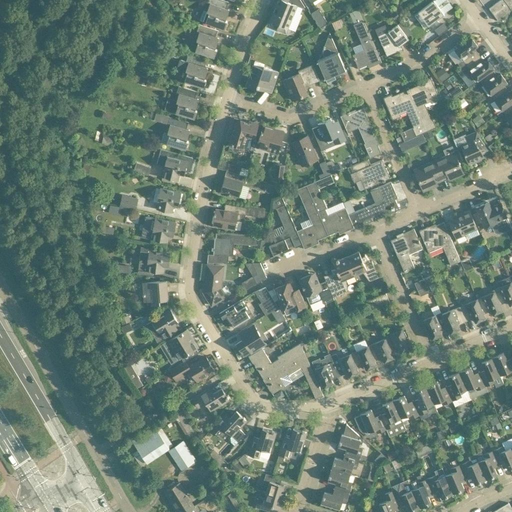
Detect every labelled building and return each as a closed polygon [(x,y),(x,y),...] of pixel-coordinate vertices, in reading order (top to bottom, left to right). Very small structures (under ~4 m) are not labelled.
[(200,20),(215,25),(225,29),(227,21),(226,20),(229,9),(226,8),(228,2),(229,1),(224,0),(208,0),(208,2),(210,3),(207,11),(204,10),(200,20)] [(274,9),(269,21),(279,24),(277,29),(286,33),(297,5),(303,8),(305,7),(300,0),(277,0),(278,0),(274,9)] [(433,0),(426,6),(418,11),(419,12),(415,15),(424,28),(428,25),(429,25),(444,14),(440,8),(443,6),(441,3),(438,5),(433,0)] [(511,0),(499,0),(489,8),(493,14),(511,0)] [(511,10),(511,0),(493,14),(498,20),(511,10)] [(319,8),(311,13),(320,28),(328,23),(319,8)] [(359,9),(350,13),(352,18),(361,14),(359,9)] [(395,10),(390,13),(396,21),(400,17),(395,10)] [(381,62),(378,52),(363,19),(353,24),(362,44),(353,48),(355,53),(353,54),(354,57),(354,58),(354,59),(355,59),(359,68),(371,63),(373,65),(381,62)] [(401,21),(398,24),(403,30),(406,27),(401,21)] [(444,23),(435,29),(439,34),(447,28),(444,23)] [(219,38),(218,37),(215,36),(217,30),(218,30),(199,24),(197,31),(199,32),(197,40),(199,41),(196,51),(215,57),(217,49),(215,48),(219,38)] [(378,35),(383,46),(387,55),(399,50),(397,47),(409,39),(398,24),(390,30),(378,35)] [(323,47),(324,48),(318,61),(328,85),(337,81),(335,76),(340,74),(346,71),(330,33),(329,33),(324,46),(323,46),(323,47)] [(462,59),(466,65),(478,56),(474,50),(473,49),(474,48),(478,45),(471,37),(455,49),(462,59)] [(462,59),(455,49),(448,54),(456,63),(462,59)] [(189,54),(186,61),(180,59),(177,68),(188,72),(185,81),(204,87),(206,79),(205,79),(208,68),(205,67),(207,61),(207,60),(189,54)] [(464,67),(457,71),(461,77),(467,72),(475,82),(478,80),(479,79),(491,70),(494,68),(488,59),(485,62),(483,63),(482,62),(478,56),(466,65),(464,67)] [(320,80),(316,71),(313,64),(298,70),(299,73),(283,80),(292,100),(303,95),(307,93),(304,85),(318,79),(318,81),(320,80)] [(253,65),(252,68),(251,71),(249,72),(247,76),(248,78),(246,86),(257,89),(257,87),(271,92),(278,71),(264,66),(263,68),(253,65)] [(442,68),(436,73),(442,81),(448,76),(442,68)] [(479,79),(491,94),(507,82),(501,73),(498,76),(496,77),(491,70),(479,79)] [(467,72),(461,77),(469,86),(475,82),(467,72)] [(409,88),(408,89),(426,131),(431,129),(436,127),(433,118),(430,119),(423,103),(431,100),(432,103),(440,99),(431,77),(423,80),(424,84),(419,87),(418,85),(410,89),(409,88)] [(491,94),(502,109),(511,101),(511,88),(509,91),(508,93),(502,86),(507,82),(491,94)] [(198,91),(188,88),(179,85),(177,93),(179,94),(176,102),(168,99),(165,109),(195,118),(197,110),(196,110),(199,99),(195,98),(197,91),(198,91)] [(459,85),(449,92),(453,98),(463,91),(459,85)] [(426,131),(408,89),(407,89),(407,90),(398,94),(399,95),(393,98),(392,94),(383,97),(393,119),(401,116),(400,113),(407,110),(414,126),(401,132),(402,135),(396,138),(399,143),(405,140),(416,135),(424,132),(426,131)] [(444,96),(448,102),(453,98),(449,92),(444,96)] [(463,98),(458,103),(462,108),(467,103),(463,98)] [(511,101),(502,109),(511,122),(511,101)] [(372,127),(368,118),(367,119),(364,113),(366,113),(363,107),(356,110),(355,109),(350,111),(347,112),(340,115),(348,132),(347,129),(355,126),(355,128),(358,127),(365,142),(364,143),(370,157),(381,152),(378,144),(379,143),(376,135),(374,136),(371,127),(372,127)] [(154,119),(168,124),(170,124),(168,133),(170,133),(167,143),(186,149),(189,141),(187,140),(190,129),(186,128),(188,122),(189,122),(156,112),(154,119)] [(478,115),(473,119),(478,126),(483,122),(478,115)] [(319,125),(312,128),(321,150),(335,144),(346,139),(346,138),(342,128),(338,120),(333,122),(331,118),(318,123),(319,125)] [(230,143),(228,150),(234,151),(241,149),(242,146),(243,147),(251,149),(254,138),(256,133),(258,123),(252,121),(251,123),(240,120),(236,123),(232,136),(230,135),(228,140),(230,141),(230,143)] [(257,144),(256,147),(277,154),(279,150),(281,141),(284,131),(283,132),(273,129),(274,128),(263,125),(260,134),(257,144)] [(426,131),(424,132),(424,133),(426,139),(434,136),(431,130),(431,129),(426,131)] [(97,131),(95,139),(100,140),(99,141),(106,143),(107,141),(113,142),(114,136),(102,133),(102,132),(97,131)] [(457,147),(461,145),(469,163),(471,161),(472,163),(477,161),(476,159),(483,156),(482,154),(491,150),(477,131),(466,136),(465,134),(453,139),(457,147)] [(489,134),(485,137),(490,143),(496,139),(493,134),(489,134)] [(292,142),(296,151),(302,165),(318,158),(308,135),(292,142)] [(445,155),(434,160),(436,164),(443,179),(449,177),(450,180),(456,177),(464,173),(452,145),(443,149),(445,155)] [(179,153),(177,158),(174,157),(175,152),(161,149),(157,163),(165,165),(164,170),(163,177),(178,180),(180,174),(184,175),(185,169),(190,170),(193,160),(191,157),(179,153)] [(390,177),(385,164),(383,165),(381,160),(371,164),(368,158),(358,163),(354,165),(352,166),(354,172),(351,173),(355,182),(361,179),(365,188),(383,181),(385,180),(390,177)] [(219,161),(217,167),(224,169),(226,162),(225,160),(221,159),(221,162),(219,161)] [(324,172),(319,174),(321,179),(331,174),(326,163),(325,160),(320,163),(324,172)] [(332,160),(326,163),(331,174),(342,169),(340,163),(334,166),(332,160)] [(415,172),(412,173),(415,181),(419,180),(424,191),(431,187),(437,185),(438,185),(437,184),(437,182),(443,179),(436,164),(434,160),(431,161),(424,164),(422,165),(415,168),(414,169),(415,170),(415,172)] [(137,162),(134,170),(148,175),(151,167),(137,162)] [(274,177),(284,178),(285,165),(276,163),(274,177)] [(232,164),(230,171),(236,173),(246,175),(247,176),(249,169),(242,167),(241,170),(237,168),(235,165),(232,164)] [(247,176),(246,175),(236,173),(234,179),(225,176),(221,191),(239,196),(243,185),(265,191),(268,182),(247,176)] [(316,181),(307,185),(328,235),(338,230),(343,228),(340,220),(348,217),(344,208),(328,214),(325,209),(327,208),(319,188),(334,181),(331,174),(321,179),(316,181)] [(391,181),(382,185),(370,190),(375,202),(348,214),(349,214),(348,215),(354,227),(353,225),(359,223),(359,222),(366,219),(373,216),(380,212),(381,213),(392,208),(392,209),(394,208),(394,207),(398,206),(394,195),(397,194),(391,181)] [(268,182),(267,189),(274,191),(276,185),(268,182)] [(303,228),(297,230),(303,244),(305,248),(314,244),(313,241),(318,239),(328,235),(307,185),(297,189),(310,218),(301,222),(303,228)] [(157,209),(162,210),(172,212),(174,206),(178,207),(181,192),(161,187),(158,202),(157,209)] [(120,205),(136,209),(138,198),(122,195),(120,205)] [(303,244),(297,230),(282,196),(273,200),(272,207),(276,207),(285,228),(284,228),(282,233),(273,237),(276,242),(269,245),(273,254),(280,252),(282,251),(289,248),(287,245),(293,242),(295,247),(303,244)] [(511,228),(507,217),(501,203),(491,207),(488,201),(476,207),(480,216),(484,227),(488,226),(491,224),(494,232),(499,233),(511,228)] [(112,205),(110,212),(119,214),(121,207),(112,205)] [(213,225),(223,227),(235,229),(236,220),(240,221),(241,217),(245,217),(246,214),(265,218),(267,209),(248,205),(248,207),(233,205),(232,211),(216,208),(215,212),(214,212),(214,214),(215,214),(213,225)] [(457,216),(449,220),(452,227),(449,229),(451,233),(450,233),(452,237),(455,235),(456,238),(457,237),(456,236),(464,232),(464,233),(465,233),(467,237),(469,238),(479,233),(476,228),(477,228),(473,219),(469,210),(462,213),(463,215),(458,217),(457,216)] [(145,215),(141,237),(158,240),(168,242),(169,236),(173,237),(174,233),(176,222),(166,220),(145,215)] [(428,226),(419,230),(423,239),(429,252),(436,249),(435,246),(442,243),(451,265),(461,261),(448,231),(444,221),(436,225),(435,228),(430,230),(428,226)] [(103,225),(101,232),(113,234),(115,227),(103,225)] [(423,248),(418,237),(414,228),(404,233),(404,234),(391,240),(405,272),(415,267),(409,254),(423,248)] [(218,262),(207,262),(228,262),(230,243),(257,245),(258,235),(216,231),(216,237),(215,237),(214,247),(215,247),(215,250),(214,250),(213,254),(218,254),(218,262)] [(104,237),(101,245),(110,249),(114,241),(104,237)] [(141,249),(138,273),(153,275),(153,271),(154,271),(163,273),(164,266),(168,266),(169,263),(170,252),(160,250),(149,249),(150,247),(141,246),(141,248),(141,249)] [(359,251),(346,256),(354,274),(362,271),(370,281),(379,277),(372,260),(370,261),(365,254),(362,257),(359,251)] [(208,253),(207,262),(218,262),(218,254),(213,254),(208,253)] [(261,259),(261,262),(271,257),(269,253),(263,255),(264,257),(261,259)] [(327,280),(325,275),(324,275),(326,280),(333,297),(340,294),(343,295),(344,292),(348,290),(346,278),(354,274),(346,256),(339,259),(339,258),(336,260),(333,262),(336,268),(331,269),(333,277),(327,280)] [(464,269),(465,270),(473,266),(472,263),(470,264),(467,258),(461,261),(462,263),(464,269)] [(245,262),(253,276),(257,273),(253,262),(245,262)] [(253,276),(257,283),(267,277),(260,262),(253,262),(257,273),(253,276)] [(458,265),(456,268),(458,272),(465,270),(464,269),(462,263),(458,265)] [(203,291),(212,305),(226,296),(221,288),(224,265),(216,264),(215,265),(206,264),(205,281),(206,281),(205,287),(204,287),(203,291)] [(333,297),(326,280),(320,283),(316,274),(315,273),(315,272),(314,272),(310,274),(299,279),(307,296),(309,301),(312,302),(322,298),(324,303),(334,299),(333,297)] [(429,285),(437,281),(434,274),(415,282),(418,290),(429,285)] [(257,283),(253,276),(242,282),(246,289),(257,283)] [(382,277),(377,280),(380,287),(385,284),(382,277)] [(154,304),(155,304),(160,304),(160,300),(168,299),(167,280),(143,282),(144,302),(152,301),(152,302),(152,303),(153,304),(154,304)] [(307,306),(305,302),(299,288),(293,290),(289,281),(275,287),(281,300),(279,301),(282,309),(284,309),(286,315),(307,306)] [(511,283),(511,282),(494,289),(503,310),(503,309),(500,304),(508,301),(510,304),(511,303),(511,283)] [(418,290),(420,296),(432,291),(429,285),(418,290)] [(266,287),(259,289),(266,300),(259,304),(266,315),(279,307),(266,287)] [(494,291),(477,299),(485,317),(484,313),(491,310),(493,314),(503,310),(494,289),(493,289),(494,291)] [(366,301),(370,310),(390,302),(386,293),(366,301)] [(477,299),(460,306),(466,321),(474,318),(475,321),(485,317),(477,299)] [(234,304),(220,313),(223,318),(226,316),(229,322),(231,321),(234,327),(236,326),(239,331),(246,327),(243,322),(249,318),(250,316),(248,313),(250,312),(249,309),(243,301),(235,306),(234,304)] [(441,312),(450,332),(460,328),(458,324),(466,321),(460,306),(442,314),(441,312)] [(273,311),(271,311),(279,323),(286,319),(278,307),(273,311)] [(153,320),(146,324),(154,337),(158,342),(164,338),(169,335),(178,330),(175,324),(178,322),(176,319),(170,309),(162,314),(153,320)] [(450,332),(441,312),(423,319),(431,338),(441,334),(440,330),(447,327),(450,332)] [(332,316),(331,320),(333,325),(341,322),(337,314),(332,316)] [(128,315),(120,318),(123,324),(131,321),(128,315)] [(243,339),(237,343),(244,354),(251,350),(252,352),(260,346),(261,346),(265,343),(260,334),(254,324),(251,326),(242,332),(240,333),(243,339)] [(179,334),(168,340),(179,358),(181,357),(183,362),(185,360),(199,352),(196,348),(198,347),(193,339),(192,340),(186,330),(188,330),(187,329),(179,334)] [(402,329),(385,336),(393,357),(394,356),(391,351),(399,348),(400,351),(410,347),(402,329)] [(385,338),(368,346),(376,364),(375,360),(382,357),(384,361),(393,357),(385,336),(384,336),(385,338)] [(307,338),(300,341),(300,343),(304,352),(309,350),(308,346),(311,344),(309,337),(307,338)] [(179,358),(168,340),(160,346),(170,363),(179,358)] [(258,369),(263,378),(305,354),(304,352),(300,343),(278,356),(279,358),(271,363),(262,347),(249,356),(253,363),(254,362),(255,365),(257,364),(259,368),(258,369)] [(368,346),(350,353),(357,368),(365,365),(366,368),(376,364),(368,346)] [(134,348),(129,353),(135,358),(140,354),(134,348)] [(504,352),(493,357),(500,375),(507,372),(509,376),(511,374),(511,357),(507,360),(504,352)] [(320,358),(312,361),(315,368),(319,378),(323,387),(333,383),(331,379),(339,376),(333,361),(330,355),(330,353),(324,355),(325,357),(320,359),(320,358)] [(331,355),(330,355),(333,361),(339,376),(347,372),(349,376),(358,372),(357,368),(350,353),(339,358),(337,354),(335,353),(331,355)] [(305,354),(263,378),(268,386),(269,385),(272,389),(270,390),(272,393),(285,385),(293,381),(305,374),(315,398),(323,394),(319,385),(305,354)] [(191,370),(198,383),(199,383),(198,380),(207,375),(206,374),(214,369),(206,356),(189,366),(185,360),(183,362),(170,369),(177,381),(178,381),(175,377),(184,371),(185,374),(191,370)] [(486,371),(480,374),(486,386),(494,382),(496,386),(503,383),(500,375),(493,357),(482,362),(485,369),(486,371)] [(143,385),(130,363),(121,368),(134,390),(143,385)] [(470,366),(460,371),(467,389),(471,397),(478,394),(476,390),(486,386),(480,374),(475,376),(474,374),(470,366)] [(173,379),(169,371),(162,375),(166,382),(173,379)] [(452,384),(446,386),(453,400),(462,396),(461,392),(467,389),(460,371),(449,376),(452,384)] [(438,381),(427,385),(434,403),(441,401),(443,404),(453,400),(446,386),(441,388),(438,381)] [(419,398),(413,400),(414,402),(419,414),(421,419),(425,417),(438,412),(434,403),(427,385),(415,390),(419,398)] [(193,398),(198,406),(199,407),(206,402),(211,411),(229,400),(228,398),(227,395),(226,396),(221,388),(213,393),(210,388),(193,398)] [(281,390),(274,395),(277,400),(285,395),(281,390)] [(404,395),(393,400),(401,418),(408,415),(410,419),(419,414),(413,400),(408,403),(404,395)] [(387,414),(381,416),(386,429),(403,422),(401,418),(393,400),(382,404),(386,412),(387,414)] [(377,433),(386,429),(380,414),(375,417),(371,409),(360,414),(360,415),(354,417),(360,430),(363,433),(367,431),(368,432),(375,429),(377,433)] [(228,431),(233,435),(231,437),(231,441),(235,445),(245,434),(239,428),(247,420),(245,419),(246,418),(244,416),(243,417),(237,411),(230,418),(225,414),(223,416),(212,428),(221,437),(228,431)] [(497,415),(489,418),(492,425),(500,422),(497,415)] [(186,417),(178,422),(188,438),(196,433),(186,417)] [(471,417),(463,421),(465,426),(473,423),(471,417)] [(342,434),(338,445),(346,448),(345,453),(360,458),(361,454),(363,448),(359,447),(361,439),(359,439),(360,436),(347,424),(344,434),(342,434)] [(134,442),(147,462),(169,447),(156,428),(134,442)] [(251,446),(250,449),(248,455),(259,458),(261,449),(270,452),(276,432),(274,431),(272,430),(272,431),(263,428),(260,437),(254,436),(253,439),(251,446)] [(279,454),(277,460),(283,462),(285,456),(289,457),(292,449),(301,452),(303,445),(308,447),(311,440),(305,438),(307,432),(305,431),(305,430),(302,430),(293,428),(291,437),(285,435),(284,439),(279,454)] [(248,435),(244,439),(251,446),(253,439),(248,435)] [(169,450),(182,470),(195,461),(182,442),(169,450)] [(503,446),(493,450),(500,464),(505,462),(508,469),(511,467),(511,447),(511,446),(505,449),(503,446)] [(214,449),(211,453),(219,467),(226,463),(223,460),(224,458),(214,449)] [(398,457),(395,450),(387,453),(390,460),(398,457)] [(485,458),(479,461),(486,479),(497,474),(494,466),(500,464),(493,450),(484,454),(485,458)] [(335,457),(331,468),(350,474),(352,467),(357,468),(360,458),(345,453),(343,459),(335,457)] [(385,457),(381,453),(375,460),(379,464),(385,457)] [(244,455),(239,459),(245,467),(250,463),(244,455)] [(236,459),(230,464),(236,471),(242,467),(236,459)] [(398,459),(392,462),(395,469),(401,466),(398,459)] [(470,460),(460,464),(466,478),(472,476),(475,484),(486,479),(479,461),(472,464),(470,460)] [(384,472),(391,469),(389,463),(381,466),(384,472)] [(452,472),(445,475),(453,493),(464,488),(461,481),(466,478),(460,464),(451,468),(452,472)] [(437,474),(427,478),(433,492),(439,490),(442,498),(453,493),(445,475),(442,467),(435,470),(437,474)] [(336,482),(334,488),(349,492),(352,483),(348,481),(350,474),(331,468),(328,480),(336,482)] [(268,486),(266,492),(284,497),(286,492),(287,492),(287,490),(286,489),(287,486),(276,482),(278,477),(266,473),(263,484),(268,486)] [(411,481),(409,482),(410,482),(412,489),(420,507),(431,502),(428,495),(433,492),(433,490),(427,478),(418,482),(416,479),(411,481)] [(164,491),(177,511),(183,511),(194,505),(179,482),(164,491)] [(404,488),(394,492),(400,507),(406,504),(409,511),(420,507),(412,489),(410,482),(402,485),(404,488)] [(349,492),(334,488),(332,494),(324,492),(321,503),(340,509),(342,501),(346,503),(349,492)] [(386,500),(379,503),(382,511),(396,511),(395,509),(400,507),(394,492),(393,489),(386,492),(384,497),(386,500)] [(225,496),(234,511),(244,511),(232,491),(225,496)] [(284,497),(266,492),(265,498),(259,496),(256,507),(268,510),(269,505),(281,508),(284,497)] [(508,502),(492,511),(511,511),(511,508),(511,507),(508,502)]
